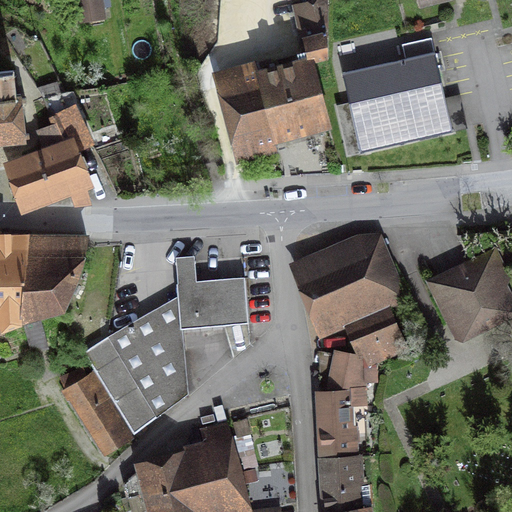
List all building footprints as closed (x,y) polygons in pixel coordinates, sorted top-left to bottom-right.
[(103,0),(74,0),(77,15),(105,10),(103,0)] [(367,145),(448,125),(431,55),(349,75),(367,145)] [(237,151),(322,126),(302,56),(217,81),(237,151)] [(0,141),(19,139),(20,143),(24,143),(24,138),(28,138),(28,133),(23,134),(20,102),(24,102),(24,97),(20,98),(19,92),(14,93),(12,69),(0,70),(0,141)] [(56,75),(39,83),(58,118),(71,144),(91,135),(72,94),(69,95),(63,82),(59,84),(56,75)] [(71,144),(58,118),(39,123),(48,147),(18,158),(30,193),(68,178),(73,196),(89,195),(89,192),(91,190),(86,172),(71,144)] [(0,230),(0,310),(1,319),(21,312),(26,231),(0,230)] [(404,336),(390,298),(404,293),(377,230),(295,265),(322,327),(356,313),(368,352),(404,336)] [(26,231),(21,312),(58,302),(78,270),(86,231),(26,231)] [(484,256),(440,280),(467,330),(511,306),(484,256)] [(248,315),(246,270),(178,279),(178,290),(180,319),(248,315)] [(94,360),(135,426),(188,389),(180,319),(178,290),(83,343),(94,360)] [(41,314),(24,318),(30,342),(47,337),(41,314)] [(372,357),(342,348),(333,377),(363,386),(372,357)] [(135,426),(94,360),(65,379),(105,444),(135,426)] [(319,386),(323,450),(352,447),(357,447),(356,417),(348,417),(348,388),(319,386)] [(156,511),(202,511),(248,501),(231,432),(142,454),(156,511)] [(357,511),(352,447),(323,450),(328,511),(357,511)]
